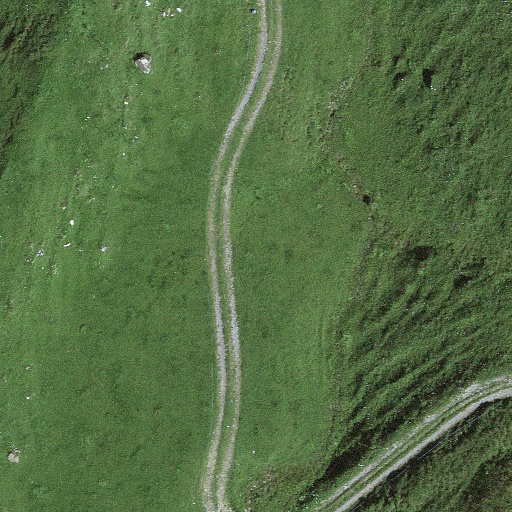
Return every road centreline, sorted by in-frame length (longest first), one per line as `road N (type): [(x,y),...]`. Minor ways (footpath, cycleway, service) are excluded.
road 1 (track): [(225,511),(216,482),(228,420),(222,171),(276,36),(268,0)]
road 2 (track): [(511,386),(465,398),(330,511)]
